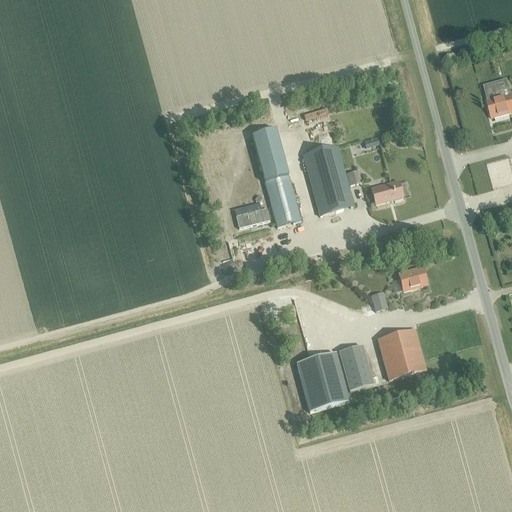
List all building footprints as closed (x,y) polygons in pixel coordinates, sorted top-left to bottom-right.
[(511,92),(509,93),(509,96),(486,102),(491,120),(511,114),(511,92)] [(252,138),(265,185),(288,178),(290,178),(277,131),(252,138)] [(319,218),(354,208),(337,149),(303,158),(319,218)] [(349,187),(361,184),(358,172),(346,175),(349,187)] [(277,230),(300,223),(288,178),(265,185),(277,230)] [(371,191),(375,207),(393,202),(394,204),(401,202),(402,200),(403,199),(399,183),(371,191)] [(266,211),(236,219),(239,231),(269,223),(266,211)] [(403,294),(427,287),(422,269),(398,276),(403,294)] [(371,298),(373,304),(375,314),(387,310),(383,295),(371,298)] [(388,383),(425,373),(414,332),(377,343),(388,383)] [(350,393),(373,387),(362,348),(339,355),(350,393)] [(310,415),(349,404),(335,355),(296,366),(310,415)]
